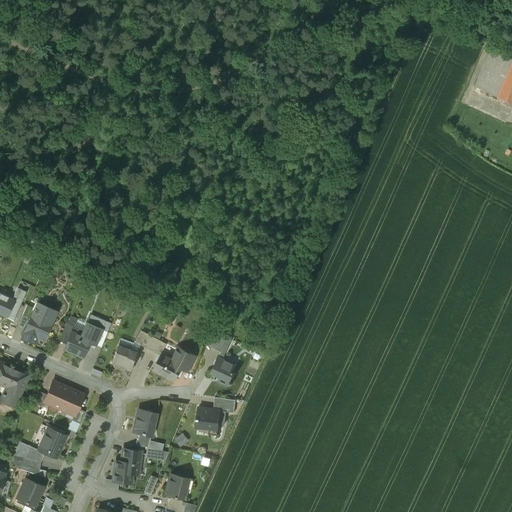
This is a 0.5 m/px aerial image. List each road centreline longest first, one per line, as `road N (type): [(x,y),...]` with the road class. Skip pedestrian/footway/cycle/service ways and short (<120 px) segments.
road 1 (track): [(0,37),(123,92),(158,93),(217,82),(334,0)]
road 2 (residential): [(76,511),(113,426),(115,398),(0,343)]
